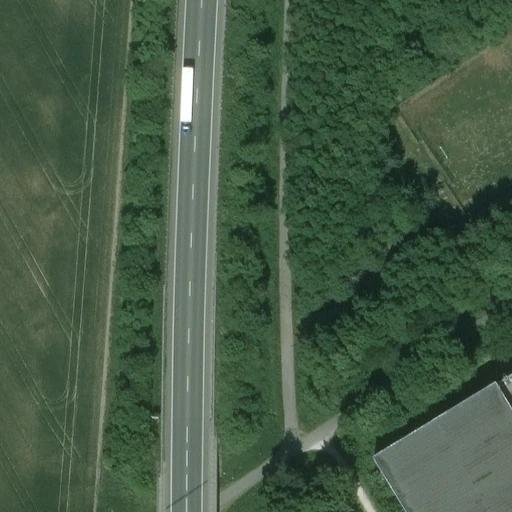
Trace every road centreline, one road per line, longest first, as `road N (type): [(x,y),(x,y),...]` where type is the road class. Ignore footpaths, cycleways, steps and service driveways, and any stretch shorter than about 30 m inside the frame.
road 1 (primary): [(202,0),(187,511)]
road 2 (track): [(291,454),(294,0)]
